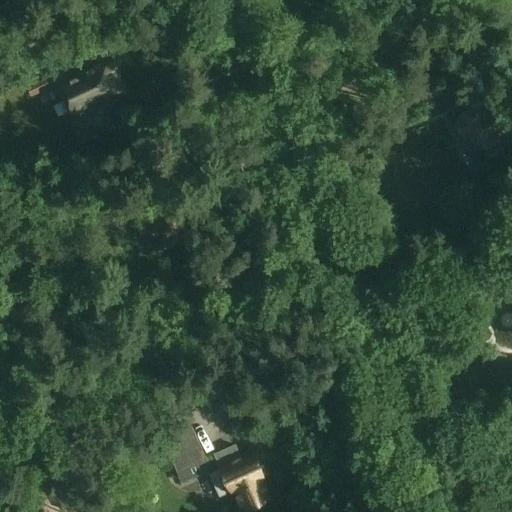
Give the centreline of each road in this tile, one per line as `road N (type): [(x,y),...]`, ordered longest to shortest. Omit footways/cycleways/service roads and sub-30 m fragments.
road 1 (tertiary): [(455,511),(292,136)]
road 2 (track): [(337,230),(0,447)]
road 3 (unknown): [(372,313),(511,239)]
road 4 (unclassified): [(324,99),(426,0)]
